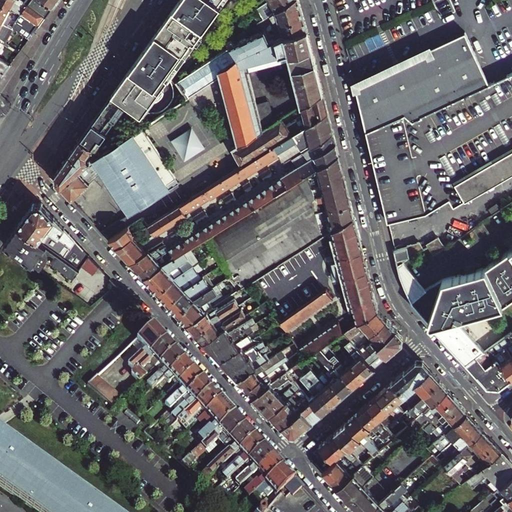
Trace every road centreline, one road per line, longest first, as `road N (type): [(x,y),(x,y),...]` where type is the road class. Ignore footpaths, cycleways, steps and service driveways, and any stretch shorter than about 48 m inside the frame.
road 1 (residential): [(40,180),(290,453)]
road 2 (residential): [(316,0),(388,285),(424,337)]
road 3 (residential): [(40,180),(139,43),(135,9)]
road 4 (primary): [(17,155),(135,9)]
road 5 (residential): [(290,453),(424,337)]
road 6 (primary): [(85,0),(1,138)]
